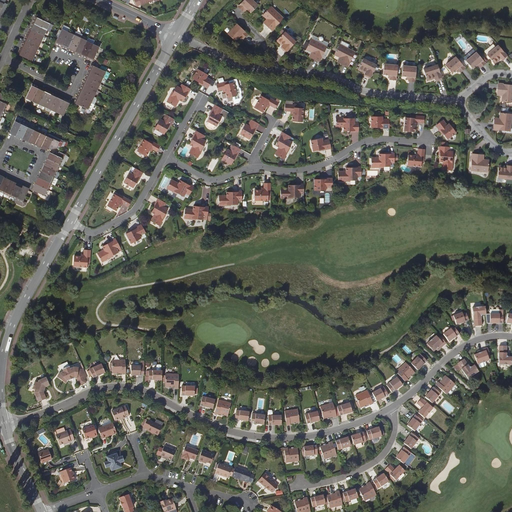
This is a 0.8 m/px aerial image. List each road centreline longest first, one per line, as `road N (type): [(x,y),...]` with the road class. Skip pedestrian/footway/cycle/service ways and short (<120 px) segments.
road 1 (residential): [(5,423),(102,387),(138,390),(251,437),(312,435),(386,410)]
road 2 (tertiary): [(68,222),(174,36)]
road 3 (residential): [(272,71),(459,102)]
road 4 (residential): [(252,168),(309,169),(374,139),(426,138)]
road 5 (tertiary): [(0,364),(18,309),(68,222)]
road 6 (residential): [(1,58),(66,95),(85,65),(55,51),(52,57)]
road 7 (residential): [(386,410),(463,345),(511,337)]
road 8 (residential): [(68,222),(91,234),(130,215),(166,157)]
road 9 (residential): [(386,410),(392,433),(377,459),(329,481),(300,483)]
